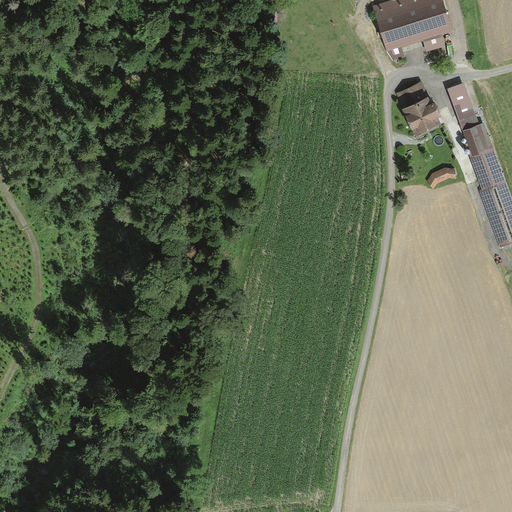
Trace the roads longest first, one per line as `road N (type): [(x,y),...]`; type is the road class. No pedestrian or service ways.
road 1 (unclassified): [(511,67),(463,77),(407,74),(386,83),(386,239),(336,511)]
road 2 (track): [(0,400),(29,337),(39,289),(35,247),(0,170)]
